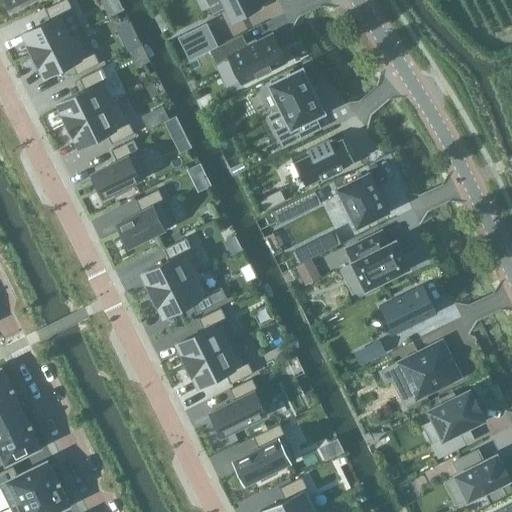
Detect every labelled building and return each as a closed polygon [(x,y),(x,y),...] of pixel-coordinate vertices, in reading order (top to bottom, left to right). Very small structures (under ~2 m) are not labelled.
[(50,20),(23,34),(28,44),(27,45),(32,56),(70,37),(70,36),(60,16),(73,10),(68,0),(63,0),(45,9),(50,20)] [(222,0),(226,7),(225,7),(226,8),(233,21),(261,8),(256,0),(222,0)] [(207,23),(178,37),(190,60),(218,46),(207,23)] [(70,37),(32,56),(38,67),(39,67),(44,77),(72,63),(77,74),(100,63),(94,52),(89,54),(79,32),(70,36),(70,37)] [(242,35),(210,50),(217,63),(229,57),(242,84),(257,76),(257,77),(271,70),(271,69),(286,62),(272,34),(256,42),(256,41),(249,45),(250,45),(247,46),(242,35)] [(85,90),(57,104),(62,114),(62,115),(67,126),(114,103),(113,102),(103,82),(108,79),(102,68),(79,79),(85,90)] [(271,84),(269,85),(270,87),(282,109),(290,127),(277,134),(283,146),(320,128),(314,117),(321,113),(322,114),(323,113),(323,111),(322,111),(315,97),(316,97),(315,95),(314,95),(310,87),(311,87),(310,85),(303,71),(302,69),(300,70),(271,84)] [(114,103),(67,126),(73,137),(79,147),(106,133),(112,144),(134,133),(129,122),(130,122),(119,99),(113,102),(114,103)] [(310,154),(293,162),(305,186),(322,178),(322,180),(344,169),(343,168),(355,162),(348,148),(343,139),(342,137),(341,138),(331,143),(329,139),(307,150),(310,154)] [(117,162),(92,174),(99,188),(104,197),(108,195),(114,192),(116,196),(131,189),(129,185),(148,175),(137,152),(139,151),(134,139),(111,151),(117,162)] [(242,162),(231,168),(234,175),(246,170),(242,162)] [(370,172),(337,188),(357,228),(389,212),(370,172)] [(141,212),(117,224),(128,247),(173,225),(162,202),(164,201),(158,189),(136,201),(141,212)] [(281,189),(259,200),(264,211),(286,200),(281,189)] [(272,213),(278,225),(322,203),(315,191),(272,213)] [(382,230),(346,248),(352,261),(350,262),(351,263),(351,264),(364,289),(364,290),(365,291),(366,290),(408,269),(409,269),(410,269),(409,267),(404,258),(405,258),(404,256),(402,252),(401,250),(396,241),(396,240),(394,240),(394,241),(388,243),(382,230)] [(292,253),(298,265),(342,243),(335,231),(292,253)] [(169,260),(142,274),(147,284),(146,285),(151,296),(198,273),(188,252),(192,249),(186,238),(164,249),(169,260)] [(310,260),(298,266),(307,284),(317,279),(314,273),(316,271),(310,260)] [(198,273),(151,296),(157,307),(158,307),(163,317),(191,303),(196,314),(227,299),(222,287),(209,294),(198,273)] [(423,284),(379,306),(380,308),(381,307),(393,333),(393,335),(438,313),(437,311),(436,312),(423,286),(424,286),(423,284)] [(204,330),(176,344),(181,354),(181,355),(186,366),(233,343),(222,322),(227,319),(221,308),(198,319),(204,330)] [(380,341),(365,348),(371,360),(386,353),(380,341)] [(442,341),(380,372),(385,383),(403,374),(416,399),(461,377),(454,364),(455,363),(454,362),(453,363),(450,355),(450,354),(449,354),(442,341)] [(233,343),(186,366),(192,377),(193,377),(198,387),(225,373),(231,384),(253,373),(248,362),(243,364),(233,343)] [(0,370),(0,395),(14,388),(13,387),(10,389),(1,370),(0,370)] [(235,401),(211,413),(222,436),(266,414),(255,391),(258,390),(252,378),(230,389),(235,401)] [(15,390),(14,388),(0,395),(0,418),(20,408),(11,391),(15,390)] [(442,404),(429,411),(433,420),(443,439),(432,444),(439,457),(466,444),(459,431),(469,427),(484,420),(481,414),(481,413),(473,397),(472,397),(469,391),(456,397),(454,393),(440,399),(442,404)] [(28,425),(20,408),(0,418),(0,440),(32,425),(31,424),(28,425)] [(259,448),(234,460),(246,484),(260,477),(262,481),(278,473),(276,469),(297,459),(280,424),(253,437),(259,448)] [(32,425),(0,440),(0,466),(39,447),(29,428),(33,426),(32,425)] [(478,450),(453,462),(459,474),(455,476),(468,501),(511,479),(510,478),(503,464),(502,463),(501,463),(496,455),(484,461),(478,450)] [(10,507),(60,482),(60,481),(56,483),(47,463),(18,477),(13,466),(0,472),(0,487),(10,507)] [(285,499),(260,511),(259,511),(313,511),(315,511),(314,510),(304,490),(307,488),(302,477),(279,488),(285,499)] [(61,484),(60,482),(10,507),(12,511),(53,511),(68,505),(58,485),(61,484)] [(363,492),(355,496),(359,503),(367,499),(363,492)] [(511,511),(511,503),(494,511),(511,511)]
